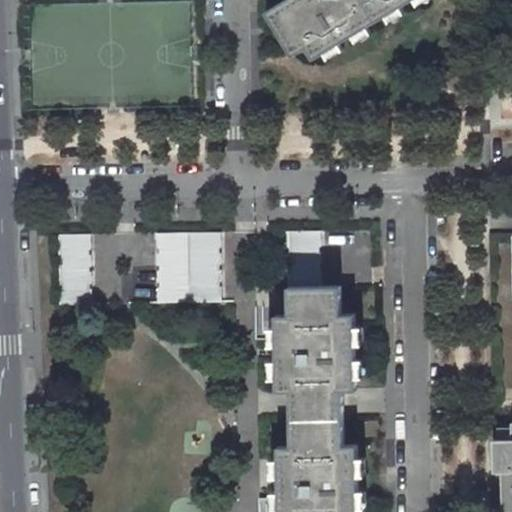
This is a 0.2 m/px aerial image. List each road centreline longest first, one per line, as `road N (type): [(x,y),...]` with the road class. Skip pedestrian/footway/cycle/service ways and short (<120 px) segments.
road 1 (residential): [(409,179),(412,511)]
road 2 (secondary): [(13,511),(0,201)]
road 3 (residential): [(240,185),(0,189)]
road 4 (residential): [(240,185),(237,0)]
road 5 (residential): [(409,179),(240,185)]
